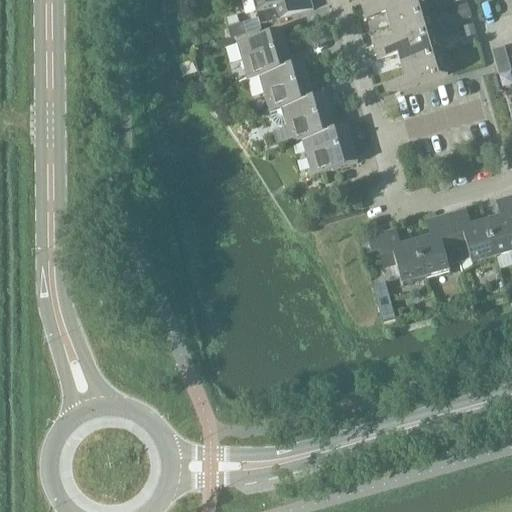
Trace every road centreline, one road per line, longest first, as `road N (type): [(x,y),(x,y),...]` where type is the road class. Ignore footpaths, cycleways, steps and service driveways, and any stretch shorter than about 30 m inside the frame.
road 1 (tertiary): [(90,411),(52,282),(49,0)]
road 2 (tertiary): [(173,466),(276,463),(511,400)]
road 3 (residential): [(511,181),(415,208),(393,197),(339,0)]
road 4 (tertiary): [(90,411),(58,438),(51,458),(51,479),(68,511)]
